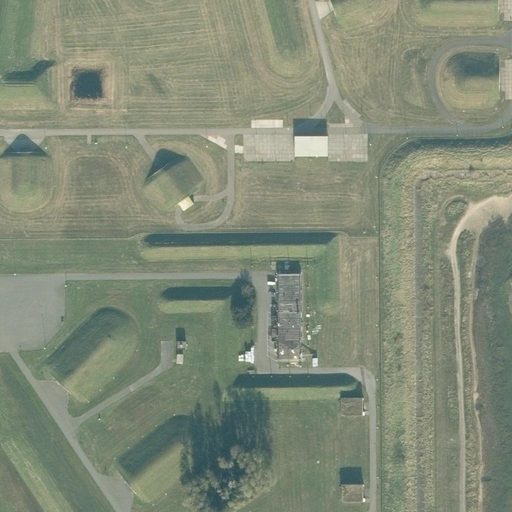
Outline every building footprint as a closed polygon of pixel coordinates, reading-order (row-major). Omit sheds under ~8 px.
[(263,0),(279,59),(302,52),(287,0),(263,0)] [(335,12),(337,18),(378,3),(377,0),(330,0),(331,1),(331,2),(334,10),(335,12)] [(427,0),(428,13),(499,13),(499,6),(499,5),(498,0),(427,0)] [(500,74),(499,68),(455,68),(455,92),(500,91),(500,86),(500,83),(500,75),(500,74)] [(328,136),(295,136),(295,156),(328,156),(328,136)] [(16,152),(13,152),(13,190),(37,189),(37,152),(32,152),(29,152),(19,152),(16,152)] [(157,172),(150,177),(173,208),(179,203),(189,196),(195,192),(172,161),(167,165),(165,166),(162,168),(159,170),(157,172)] [(189,196),(179,203),(184,210),(194,203),(189,196)] [(302,274),(302,273),(277,274),(277,275),(278,275),(278,290),(277,290),(277,291),(278,291),(278,301),(277,301),(277,302),(278,302),(278,311),(277,311),(277,312),(278,312),(278,317),(278,322),(277,322),(277,323),(278,323),(278,328),(278,334),(278,337),(278,338),(278,340),(278,345),(279,347),(278,347),(278,348),(279,348),(279,351),(279,357),(279,358),(278,358),(278,359),(302,359),(302,358),(301,358),(301,348),(302,348),(302,347),(301,347),(301,337),(302,337),(302,336),(301,336),(301,323),(302,323),(302,322),(301,322),(301,312),(302,312),(302,311),(301,311),(301,301),(302,301),(302,300),(301,300),(301,291),(302,291),(302,290),(301,290),(301,274),(302,274)] [(68,391),(72,394),(123,340),(106,323),(55,377),(54,377),(59,382),(60,383),(66,389),(68,390),(68,391)] [(363,410),(363,403),(363,398),(350,398),(342,398),(342,399),(342,415),(363,415),(365,415),(365,412),(363,412),(363,410)] [(134,491),(137,495),(137,494),(138,494),(195,449),(181,430),(122,476),(126,480),(126,481),(127,482),(132,489),(133,490),(134,491)] [(217,488),(223,492),(235,475),(225,468),(220,476),(217,474),(209,486),(215,490),(217,488)] [(365,498),(364,498),(364,497),(363,489),(363,484),(342,484),(342,502),(364,502),(364,501),(365,501),(365,498)]
